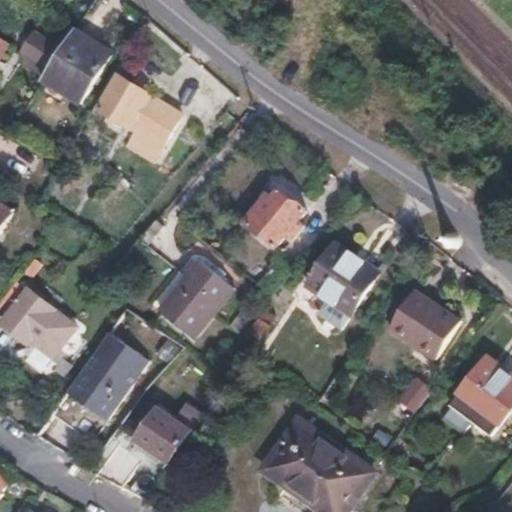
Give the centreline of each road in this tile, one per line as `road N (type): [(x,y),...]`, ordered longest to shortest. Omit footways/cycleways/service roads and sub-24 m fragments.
road 1 (residential): [(511,273),(159,0)]
road 2 (residential): [(0,430),(138,511)]
